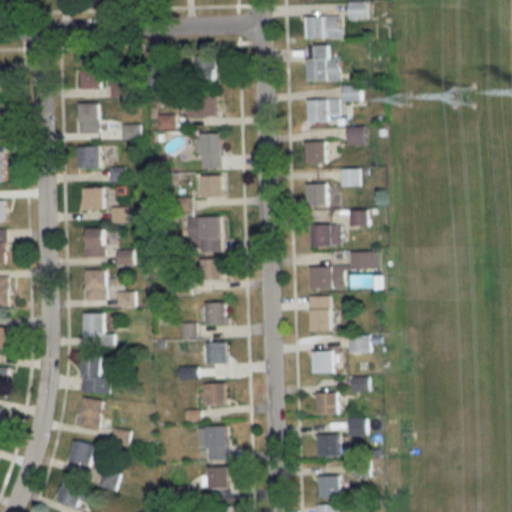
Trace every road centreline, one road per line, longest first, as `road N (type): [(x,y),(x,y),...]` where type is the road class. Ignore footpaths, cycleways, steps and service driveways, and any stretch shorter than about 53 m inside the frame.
road 1 (residential): [(274,511),(258,0)]
road 2 (residential): [(10,511),(34,448),(45,371),(34,32)]
road 3 (residential): [(0,31),(258,27)]
